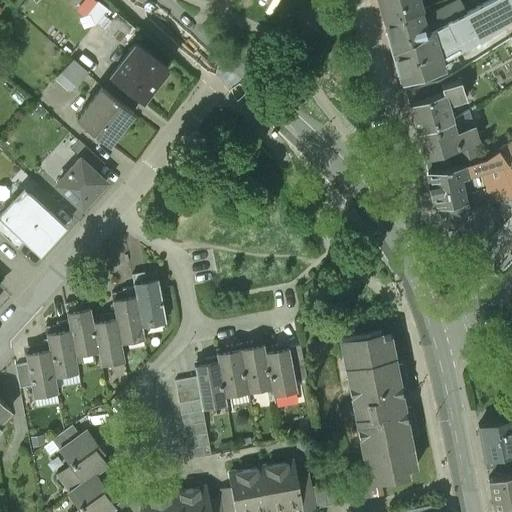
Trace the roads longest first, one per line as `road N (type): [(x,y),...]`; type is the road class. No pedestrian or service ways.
road 1 (residential): [(418,294),(407,193),(351,0)]
road 2 (residential): [(418,294),(345,171),(235,66)]
road 3 (residential): [(467,511),(418,294)]
road 4 (residential): [(123,206),(235,66)]
road 5 (residential): [(160,478),(142,389),(166,355),(192,340)]
road 6 (residential): [(123,206),(174,248),(192,340)]
